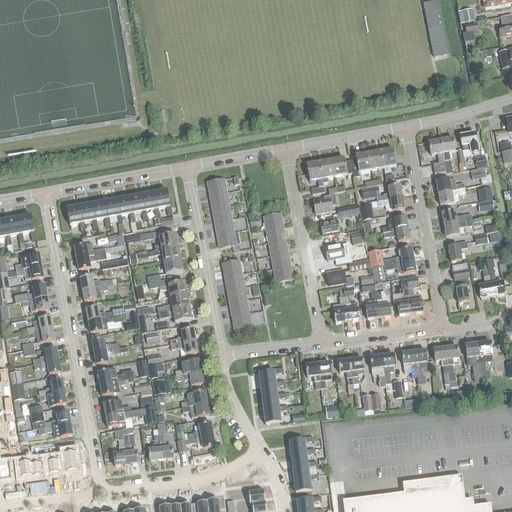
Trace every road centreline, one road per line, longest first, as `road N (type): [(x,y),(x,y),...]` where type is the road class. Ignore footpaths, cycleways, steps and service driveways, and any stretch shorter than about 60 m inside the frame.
road 1 (residential): [(103,493),(45,192)]
road 2 (residential): [(442,329),(405,127)]
road 3 (residential): [(322,343),(286,148)]
road 4 (residential): [(223,355),(185,167)]
road 5 (residential): [(103,493),(204,480),(260,452)]
road 6 (residential): [(45,192),(185,167)]
road 7 (residential): [(286,148),(405,127)]
road 8 (residential): [(322,343),(442,329)]
